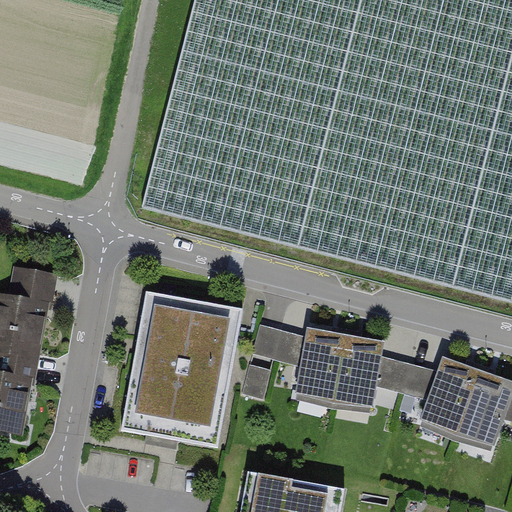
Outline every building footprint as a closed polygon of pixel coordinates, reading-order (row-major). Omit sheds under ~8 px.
[(511,0),(191,0),(139,215),(511,306),(511,0)] [(0,366),(37,373),(53,289),(0,278),(0,366)] [(236,304),(143,289),(121,418),(215,433),(236,304)] [(346,329),(307,323),(297,386),(336,392),(346,329)] [(291,344),(286,344),(289,330),(264,325),(258,354),(288,360),(291,344)] [(384,335),(346,329),(336,392),(374,398),(384,335)] [(481,364),(446,352),(422,419),(457,432),(481,364)] [(511,386),(511,374),(481,364),(457,432),(492,444),(511,386)] [(0,439),(23,444),(37,373),(0,366),(0,439)] [(335,511),(340,484),(254,470),(246,511),(335,511)]
